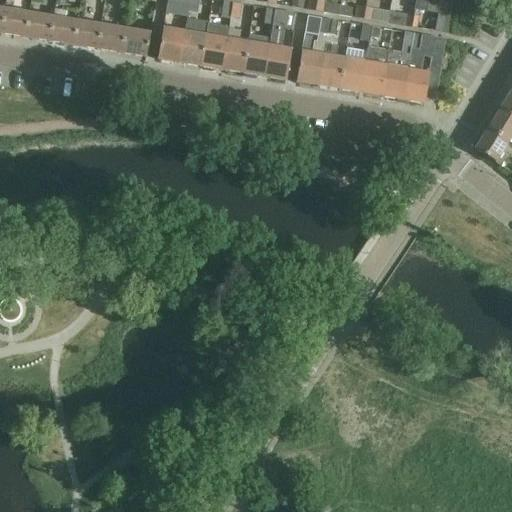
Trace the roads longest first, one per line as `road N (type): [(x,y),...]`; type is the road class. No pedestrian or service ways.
road 1 (residential): [(443,152),(394,119),(0,55)]
road 2 (unclassified): [(209,511),(443,152)]
road 3 (residential): [(443,152),(511,44)]
